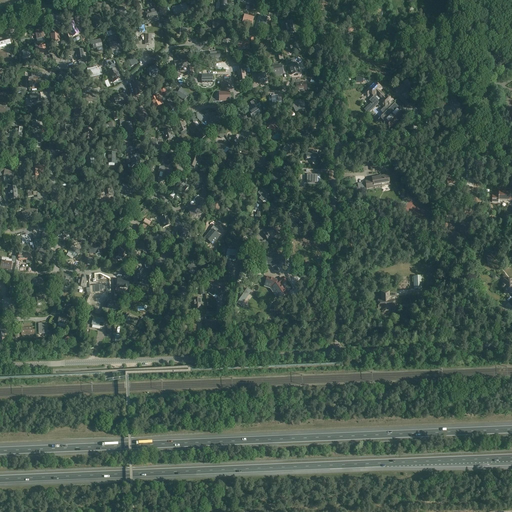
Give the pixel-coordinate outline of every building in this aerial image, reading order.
[(229,10),(229,6),(228,6),(228,0),(218,0),(218,10),(229,10)] [(186,3),(173,8),(175,15),(188,11),(186,3)] [(127,18),(125,7),(115,10),(116,12),(118,12),(118,13),(122,12),(124,19),(127,18)] [(157,16),(155,9),(145,12),(147,19),(157,16)] [(101,19),(99,15),(91,19),(96,29),(101,26),(100,24),(103,23),(101,19)] [(245,15),(242,23),(252,26),(254,18),(245,15)] [(267,17),(261,15),(258,28),(264,30),(267,17)] [(291,21),(284,22),(287,34),(294,33),(291,21)] [(73,23),(68,27),(74,37),(80,34),(73,23)] [(44,38),(42,29),(34,30),(36,40),(44,38)] [(59,34),(51,34),(51,42),(59,41),(59,34)] [(0,48),(1,51),(6,49),(5,47),(11,45),(9,39),(0,41),(0,48)] [(288,44),(291,54),(300,51),(296,41),(294,42),(293,39),(288,41),(289,44),(288,44)] [(93,50),(103,48),(101,40),(92,41),(93,50)] [(117,41),(109,43),(112,52),(119,51),(117,41)] [(270,41),(260,42),(261,49),(271,48),(270,41)] [(41,57),(49,55),(48,51),(46,51),(45,45),(39,47),(41,57)] [(28,49),(22,52),(24,57),(22,58),(23,60),(31,56),(28,49)] [(82,49),(76,51),(77,61),(84,60),(82,49)] [(209,61),(220,60),(220,53),(209,53),(209,61)] [(138,63),(135,57),(128,60),(132,66),(138,63)] [(187,68),(186,60),(182,61),(178,61),(175,62),(176,70),(177,73),(179,72),(179,69),(187,68)] [(289,65),(288,65),(291,75),(299,73),(298,69),(296,64),(295,64),(290,66),(289,65)] [(150,78),(160,73),(156,65),(146,70),(150,78)] [(246,81),(245,69),(248,69),(247,66),(239,67),(239,71),(237,71),(238,78),(239,78),(239,82),(246,81)] [(281,66),(272,67),(274,76),(280,75),(279,73),(283,73),(281,66)] [(100,74),(98,69),(96,69),(96,68),(86,70),(89,79),(98,76),(97,75),(100,74)] [(108,73),(113,83),(120,80),(116,69),(108,73)] [(257,75),(258,79),(260,83),(264,82),(265,83),(268,82),(266,77),(265,72),(257,75)] [(32,77),(28,77),(28,78),(29,81),(29,84),(29,85),(38,84),(37,73),(32,74),(32,77)] [(212,75),(202,75),(202,83),(212,83),(212,75)] [(410,88),(414,84),(407,76),(402,81),(410,88)] [(300,80),(292,81),(292,84),(296,84),(296,91),(307,90),(306,82),(300,83),(300,80)] [(367,90),(363,93),(367,97),(371,94),(373,97),(369,100),(369,101),(371,103),(364,110),(368,114),(380,102),(385,107),(387,109),(394,102),(394,101),(394,100),(387,93),(385,95),(380,91),(382,89),(375,82),(367,90)] [(135,96),(143,94),(140,83),(132,85),(135,96)] [(408,89),(401,95),(406,100),(413,94),(408,89)] [(188,94),(182,90),(178,96),(184,101),(188,94)] [(125,93),(114,96),(115,100),(118,99),(119,103),(128,100),(128,103),(129,105),(131,105),(131,103),(132,102),(130,97),(126,98),(125,93)] [(229,93),(221,93),(221,101),(229,101),(229,93)] [(97,94),(93,95),(82,96),(83,101),(87,101),(87,102),(93,102),(93,103),(97,102),(97,94)] [(159,95),(149,100),(154,109),(164,104),(159,95)] [(278,95),(269,96),(270,105),(277,104),(278,105),(279,105),(279,106),(281,107),(282,105),(282,104),(282,99),(278,99),(278,95)] [(252,96),(245,100),(248,106),(255,103),(252,96)] [(300,112),(305,110),(305,105),(303,101),(298,100),(293,103),(293,108),(295,112),(300,112)] [(148,117),(145,113),(142,108),(145,106),(143,102),(140,104),(141,106),(135,109),(142,121),(148,117)] [(406,112),(402,108),(401,109),(395,104),(396,103),(394,102),(387,109),(385,107),(381,111),(384,114),(381,117),(386,123),(385,123),(390,128),(406,112)] [(258,106),(249,112),(253,119),(262,112),(258,106)] [(212,130),(220,122),(215,117),(207,125),(206,127),(210,131),(212,129),(212,130)] [(270,123),(266,128),(271,132),(271,133),(273,135),(274,134),(273,133),(277,129),(274,127),(276,124),(271,119),(270,119),(268,122),(270,123)] [(187,130),(185,126),(187,125),(185,120),(176,124),(176,125),(174,126),(176,130),(179,129),(180,133),(187,130)] [(262,130),(267,124),(263,121),(258,126),(262,130)] [(115,132),(114,123),(108,123),(109,124),(107,125),(107,124),(102,125),(103,131),(108,130),(108,128),(109,128),(110,129),(111,129),(111,132),(115,132)] [(131,123),(124,125),(126,136),(133,135),(131,123)] [(67,134),(67,130),(72,131),(72,130),(76,131),(77,127),(73,127),(73,126),(63,125),(62,129),(63,129),(62,133),(67,134)] [(199,128),(198,127),(196,128),(197,129),(194,132),(201,141),(206,136),(199,128)] [(23,129),(15,128),(14,137),(22,138),(23,129)] [(171,141),(171,140),(171,139),(173,139),(170,129),(163,131),(166,141),(168,140),(168,141),(169,141),(171,141)] [(40,144),(41,142),(41,140),(44,141),(44,136),(35,135),(34,143),(40,144)] [(300,137),(305,145),(314,140),(312,137),(306,140),(304,135),(300,137)] [(239,136),(235,139),(232,140),(237,148),(248,141),(245,137),(241,140),(239,136)] [(156,140),(147,141),(148,148),(151,147),(151,151),(159,150),(159,145),(157,145),(156,140)] [(221,154),(228,147),(222,141),(216,148),(221,154)] [(290,141),(282,151),(286,154),(292,146),(291,145),(293,143),(292,142),(290,141)] [(243,163),(250,160),(248,151),(240,153),(243,163)] [(317,152),(306,152),(306,160),(317,160),(317,152)] [(129,157),(131,167),(136,166),(137,166),(139,166),(139,165),(140,165),(139,155),(129,157)] [(194,168),(198,158),(193,157),(192,160),(191,160),(190,163),(188,162),(187,166),(191,167),(191,166),(194,168)] [(212,167),(215,159),(209,157),(206,165),(212,167)] [(257,157),(256,168),(263,168),(264,157),(257,157)] [(94,158),(91,158),(86,159),(86,163),(87,163),(88,167),(88,170),(95,169),(94,158)] [(164,169),(164,168),(160,167),(159,172),(163,173),(162,178),(168,179),(170,170),(164,169)] [(3,176),(3,178),(4,178),(8,179),(11,179),(11,177),(13,177),(14,171),(5,170),(4,171),(3,176)] [(273,173),(271,183),(280,185),(282,175),(273,173)] [(307,175),(307,183),(317,183),(317,175),(307,175)] [(372,178),(372,181),(366,182),(367,189),(389,185),(388,175),(372,178)] [(176,187),(184,194),(189,187),(181,180),(176,187)] [(131,191),(126,186),(124,184),(118,190),(121,194),(123,192),(126,194),(128,195),(131,191)] [(226,193),(226,184),(216,185),(217,190),(222,190),(222,193),(226,193)] [(18,199),(17,186),(9,187),(9,192),(9,195),(10,194),(10,199),(18,199)] [(262,202),(268,195),(262,190),(258,193),(262,196),(259,199),(262,202)] [(74,199),(82,201),(84,194),(76,192),(74,199)] [(37,198),(34,198),(34,204),(38,204),(46,203),(45,193),(37,194),(37,196),(37,198)] [(248,200),(244,193),(239,196),(242,200),(243,199),(245,202),(248,200)] [(492,195),(492,203),(498,203),(498,200),(502,201),(509,201),(511,200),(511,198),(509,198),(509,193),(499,193),(498,195),(492,195)] [(387,200),(391,203),(395,197),(390,194),(387,200)] [(110,198),(100,198),(100,206),(110,206),(110,198)] [(203,204),(202,202),(199,203),(200,206),(197,207),(197,206),(188,209),(191,217),(200,214),(202,214),(202,213),(204,212),(203,210),(202,211),(201,209),(205,207),(204,204),(203,204)] [(280,209),(274,203),(268,208),(274,215),(280,209)] [(34,212),(33,209),(24,213),(25,215),(23,216),(24,219),(26,218),(27,220),(36,216),(36,214),(37,214),(36,211),(34,212)] [(77,210),(74,218),(82,220),(84,212),(77,210)] [(318,213),(309,213),(310,218),(312,225),(318,225),(318,213)] [(94,214),(92,224),(99,225),(101,215),(94,214)] [(160,217),(163,228),(171,226),(168,215),(160,217)] [(297,231),(302,227),(304,229),(305,228),(299,219),(294,223),(295,225),(294,226),(297,231)] [(183,226),(181,237),(189,239),(191,228),(191,227),(188,226),(188,227),(183,226)] [(126,243),(132,229),(128,227),(125,234),(124,234),(124,235),(122,241),(126,243)] [(164,235),(166,230),(160,227),(158,232),(164,235)] [(212,244),(218,237),(215,233),(217,231),(213,228),(211,230),(212,232),(206,239),(212,244)] [(269,230),(264,233),(268,241),(276,236),(272,228),(269,230)] [(82,229),(74,229),(75,237),(83,237),(82,229)] [(245,230),(243,237),(251,239),(252,235),(253,236),(254,232),(253,231),(245,230)] [(50,234),(45,233),(41,232),(40,234),(39,234),(39,235),(40,235),(39,240),(44,240),(44,239),(49,240),(50,234)] [(28,246),(31,240),(27,236),(21,236),(20,238),(19,238),(20,246),(21,246),(22,247),(28,246)] [(154,243),(159,249),(166,242),(161,236),(154,243)] [(138,242),(138,251),(148,251),(148,242),(138,242)] [(126,245),(120,244),(116,258),(123,259),(126,245)] [(73,247),(69,253),(72,255),(71,256),(74,257),(76,259),(78,256),(80,252),(81,251),(80,251),(81,249),(76,245),(74,248),(73,247)] [(95,247),(89,248),(89,254),(95,253),(95,254),(101,253),(101,246),(95,246),(95,247)] [(30,263),(30,260),(31,260),(30,254),(34,253),(34,250),(29,250),(29,253),(18,254),(19,261),(26,260),(26,264),(30,263)] [(235,262),(237,251),(228,250),(226,260),(235,262)] [(49,259),(49,251),(40,252),(40,261),(47,260),(47,259),(49,259)] [(496,255),(486,256),(487,265),(497,263),(496,255)] [(156,268),(165,266),(163,259),(154,260),(156,268)] [(193,263),(191,262),(187,268),(194,273),(197,268),(192,265),(193,263)] [(158,272),(157,281),(165,282),(166,275),(162,274),(162,272),(158,272)] [(136,277),(133,277),(133,278),(134,283),(144,283),(143,282),(143,273),(137,273),(137,277),(136,277)] [(62,274),(60,285),(61,285),(68,286),(69,282),(70,279),(70,276),(66,275),(67,275),(62,274)] [(413,277),(414,289),(422,288),(421,276),(413,277)] [(42,278),(32,279),(32,287),(42,287),(42,278)] [(77,278),(75,286),(76,287),(77,287),(82,288),(85,288),(86,279),(79,278),(77,278)] [(267,278),(266,284),(273,286),(273,287),(279,295),(278,296),(280,298),(280,299),(284,296),(282,294),(285,291),(281,285),(285,282),(283,279),(277,283),(275,280),(267,278)] [(511,294),(511,295),(511,278),(503,279),(503,283),(502,284),(501,284),(501,286),(501,287),(502,288),(502,289),(503,289),(504,294),(511,294)] [(118,280),(117,286),(123,286),(123,288),(129,288),(129,280),(124,279),(124,281),(118,280)] [(187,291),(181,288),(178,297),(184,300),(187,291)] [(218,297),(221,292),(218,289),(217,289),(216,288),(214,291),(212,289),(209,294),(213,296),(214,295),(218,297)] [(390,309),(395,309),(395,300),(391,300),(391,299),(389,299),(389,292),(382,292),(382,300),(378,300),(378,309),(382,309),(382,311),(384,313),(388,313),(390,311),(390,309)] [(41,296),(32,297),(32,305),(42,303),(41,299),(45,299),(45,298),(44,296),(41,296)] [(202,299),(193,299),(193,309),(202,309),(202,299)] [(100,302),(95,300),(91,309),(96,311),(100,302)] [(73,305),(68,308),(72,315),(77,312),(73,305)] [(127,313),(123,320),(134,325),(138,318),(127,313)] [(172,324),(174,320),(176,317),(174,315),(171,319),(167,316),(164,321),(168,323),(169,322),(172,324)] [(68,326),(70,319),(60,317),(58,323),(68,326)] [(92,320),(92,325),(103,327),(104,320),(101,319),(93,318),(92,320)] [(43,329),(47,328),(47,324),(39,325),(39,335),(43,335),(43,329)] [(71,335),(64,340),(66,343),(73,338),(71,335)]
